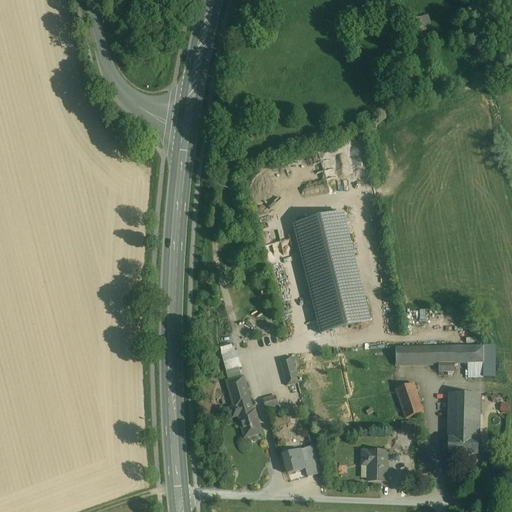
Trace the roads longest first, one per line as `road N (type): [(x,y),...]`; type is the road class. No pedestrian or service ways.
road 1 (primary): [(188,117),(171,315),(178,492)]
road 2 (unclassified): [(499,509),(178,492)]
road 3 (residential): [(188,117),(132,98),(105,71),(88,0)]
